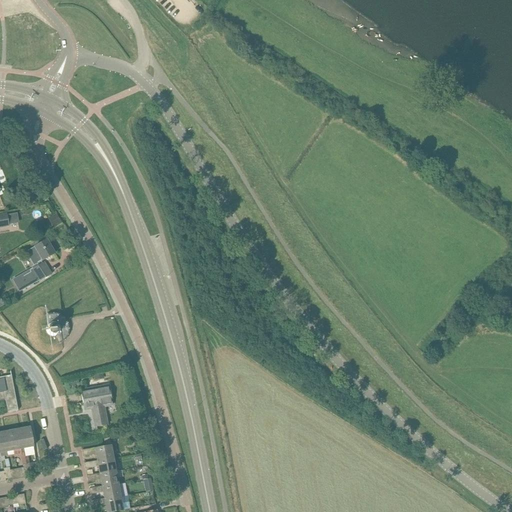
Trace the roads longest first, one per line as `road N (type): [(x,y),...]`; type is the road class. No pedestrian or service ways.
road 1 (tertiary): [(507,511),(434,456),(332,353),(276,284),(138,77)]
road 2 (track): [(189,18),(285,181),(419,356),(511,420)]
road 3 (residential): [(39,158),(140,339),(187,504)]
road 4 (secondary): [(209,511),(181,369),(114,173)]
road 5 (residential): [(64,478),(35,373),(0,342)]
